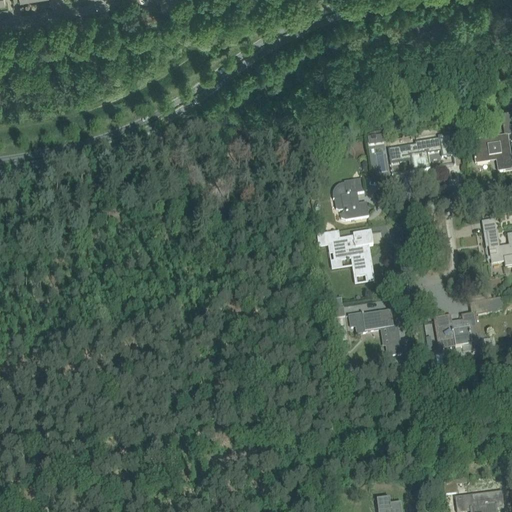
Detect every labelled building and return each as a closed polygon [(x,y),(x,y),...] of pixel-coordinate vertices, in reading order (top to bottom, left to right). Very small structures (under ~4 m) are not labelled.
[(503,128),(511,126),(511,113),(504,115),(501,116),(503,128)] [(416,147),(388,151),(390,162),(390,165),(391,165),(405,162),(405,161),(410,160),(412,172),(430,170),(427,155),(427,153),(441,151),(441,152),(442,158),(453,156),(452,147),(450,136),(439,138),(439,141),(416,145),(416,147)] [(511,170),(511,167),(507,136),(477,140),(479,153),(473,154),(475,164),(490,161),(489,157),(496,156),(498,173),(511,170)] [(358,205),(356,195),(364,193),(362,180),(344,183),(344,185),(343,185),(341,185),(340,185),(339,186),(338,186),(337,187),(336,188),(335,189),(334,190),(334,191),(333,192),(333,193),(333,195),(333,196),(333,197),(333,198),(333,199),(333,200),(334,200),(336,210),(339,212),(343,211),(343,214),(340,216),(341,220),(345,222),(359,219),(369,218),(366,203),(358,205)] [(499,248),(497,232),(495,220),(481,222),(485,248),(488,247),(491,265),(504,263),(505,268),(511,266),(511,234),(507,235),(509,246),(499,248)] [(375,244),(383,243),(381,232),(373,233),(375,244)] [(337,233),(317,236),(318,248),(319,247),(328,246),(331,245),(333,255),(334,262),(337,262),(341,262),(341,261),(346,261),(346,262),(349,261),(349,260),(353,259),(353,260),(356,278),(372,276),(373,275),(372,264),(370,264),(369,260),(370,260),(369,257),(370,257),(369,247),(369,246),(371,246),(373,246),(373,245),(371,245),(371,246),(370,243),(369,234),(371,234),(371,233),(353,236),(353,238),(340,240),(339,240),(338,239),(337,234),(337,233)] [(334,299),(328,300),(329,308),(336,307),(334,299)] [(487,314),(497,312),(502,312),(500,299),(485,301),(487,314)] [(344,307),(330,310),(332,320),(333,320),(337,347),(349,345),(345,318),(346,318),(344,307)] [(362,314),(349,316),(351,328),(356,328),(357,335),(365,333),(365,332),(380,330),(383,329),(386,348),(388,357),(402,354),(399,337),(397,327),(393,327),(392,316),(391,316),(382,318),(381,312),(364,315),(363,314),(362,314)] [(451,316),(433,319),(435,329),(437,343),(438,350),(455,348),(471,345),(473,354),(486,351),(484,341),(480,342),(475,316),(475,314),(462,316),(463,322),(452,323),(451,316)] [(456,481),(443,482),(444,495),(457,494),(456,486),(456,481)] [(494,493),(455,498),(456,511),(496,511),(496,510),(504,509),(502,492),(494,493)] [(401,511),(401,504),(390,505),(390,499),(376,500),(377,511),(401,511)]
